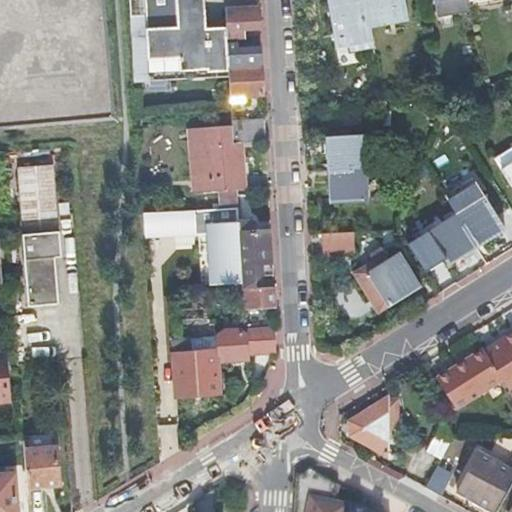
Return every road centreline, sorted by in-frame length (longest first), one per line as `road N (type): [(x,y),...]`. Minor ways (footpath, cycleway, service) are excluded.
road 1 (residential): [(292,413),(301,382),(273,0)]
road 2 (tertiary): [(511,276),(292,413)]
road 3 (tertiary): [(292,413),(128,511)]
road 4 (residential): [(436,511),(328,454),(292,413)]
